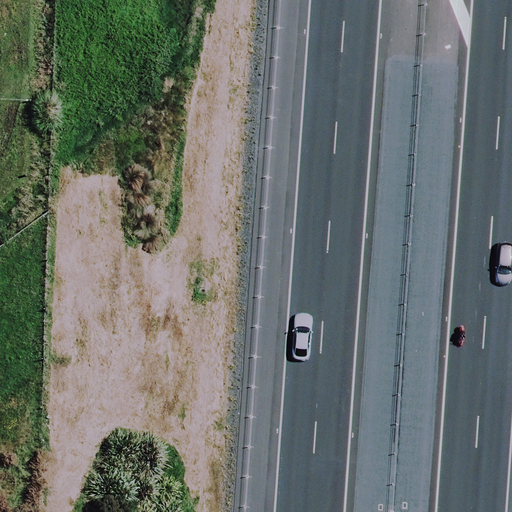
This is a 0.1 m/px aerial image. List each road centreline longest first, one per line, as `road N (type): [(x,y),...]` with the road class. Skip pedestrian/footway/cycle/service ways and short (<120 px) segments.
road 1 (motorway): [(308,511),(346,0)]
road 2 (motorway): [(507,0),(471,511)]
